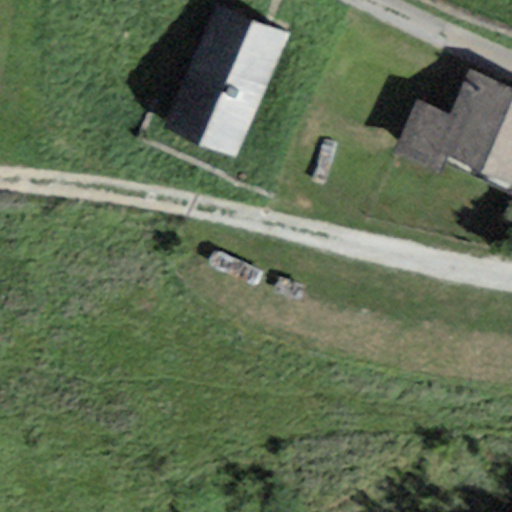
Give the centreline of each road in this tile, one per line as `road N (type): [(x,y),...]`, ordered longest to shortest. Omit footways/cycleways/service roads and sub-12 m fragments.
road 1 (residential): [(0,185),(126,195),(511,275)]
road 2 (residential): [(511,63),(358,0)]
